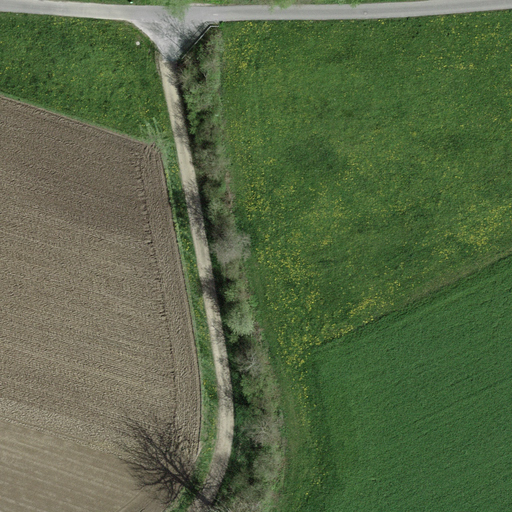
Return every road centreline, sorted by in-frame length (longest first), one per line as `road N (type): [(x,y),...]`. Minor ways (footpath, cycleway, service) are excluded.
road 1 (track): [(166,15),(169,86),(214,322),(226,435),(200,511)]
road 2 (track): [(502,0),(181,15),(0,8)]
